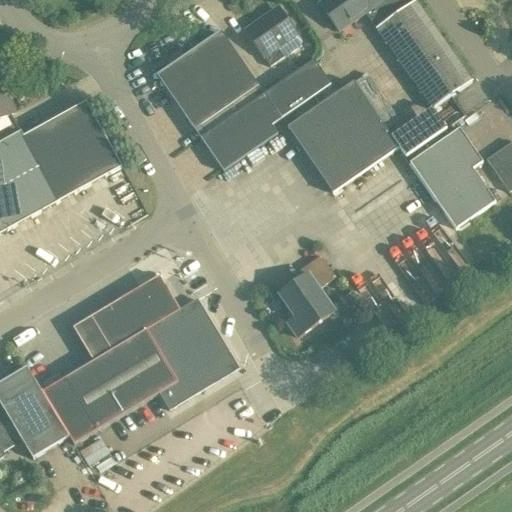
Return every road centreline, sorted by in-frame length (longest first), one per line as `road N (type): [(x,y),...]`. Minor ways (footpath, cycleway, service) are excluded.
road 1 (unclassified): [(0,327),(187,218)]
road 2 (unclassified): [(286,396),(187,218)]
road 3 (unclassified): [(187,218),(88,40)]
road 4 (primary): [(408,511),(511,438)]
